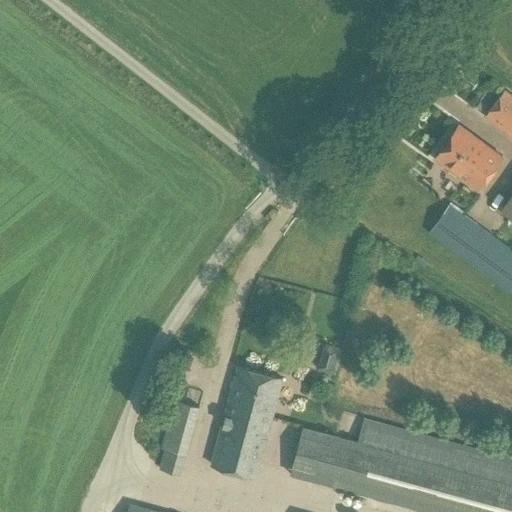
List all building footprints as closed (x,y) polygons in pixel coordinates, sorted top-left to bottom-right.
[(511,97),(503,91),(485,116),(511,134),(511,97)] [(479,189),(488,177),(502,157),(456,125),(434,157),(479,189)] [(511,249),(448,203),(428,232),(511,293),(511,249)] [(336,375),(343,349),(324,344),(317,370),(336,375)] [(238,367),(211,466),(253,477),(280,378),(238,367)] [(174,400),(162,448),(185,454),(198,406),(174,400)] [(430,511),(511,511),(511,457),(364,417),(358,442),(322,432),(322,434),(325,435),(313,479),(310,478),(309,479),(430,511)] [(122,495),(161,507),(175,461),(137,449),(122,495)]
